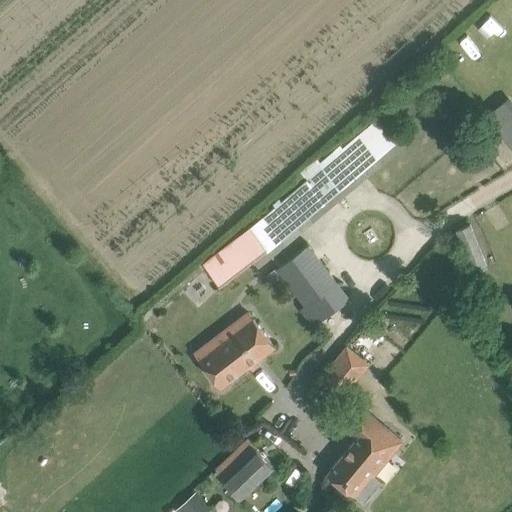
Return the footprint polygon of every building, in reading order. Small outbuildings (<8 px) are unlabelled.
[(454,39),(461,53),(476,46),(470,31),(454,39)] [(511,141),(511,100),(507,95),(486,113),(511,141)] [(306,179),(262,216),(281,239),(354,178),(333,152),(320,163),(316,159),(300,172),(306,179)] [(457,228),(474,272),(489,266),(472,223),(457,228)] [(248,226),(201,262),(220,286),(267,250),(248,226)] [(275,265),(304,304),(308,301),(322,319),(348,299),(305,242),(275,265)] [(194,354),(220,387),(249,364),(258,356),(272,346),(246,313),(245,314),(252,322),(237,334),(233,330),(198,358),(194,354)] [(322,373),(343,390),(366,362),(344,345),(322,373)] [(356,436),(327,471),(364,502),(382,481),(375,475),(403,440),(359,404),(342,425),(356,436)] [(214,470),(240,498),(274,466),(248,438),(214,470)] [(195,491),(175,509),(177,511),(208,511),(212,508),(195,491)]
